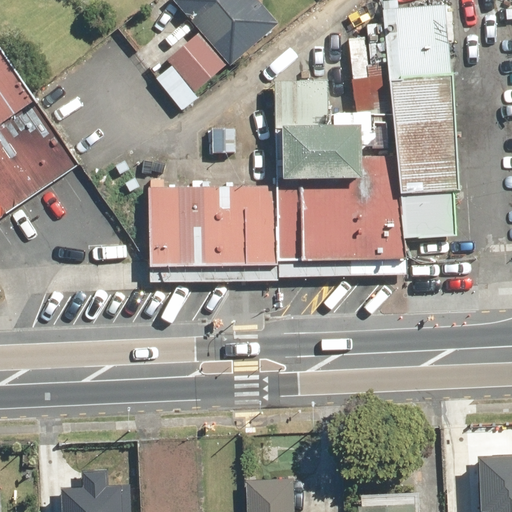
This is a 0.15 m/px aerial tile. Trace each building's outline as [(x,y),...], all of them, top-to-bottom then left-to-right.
[(261,0),(180,0),(233,63),(281,23),(261,0)] [(456,238),(442,6),(387,9),(398,183),(401,241),(456,238)] [(223,65),(199,37),(171,61),(195,88),(223,65)] [(0,215),(72,167),(0,59),(0,215)] [(279,126),(280,180),(359,178),(358,124),(279,126)] [(276,185),(277,265),(407,262),(401,241),(398,183),(276,185)] [(276,185),(149,188),(151,270),(277,265),(276,185)] [(497,509),(497,511),(511,511),(511,451),(480,453),(482,509),(497,509)] [(295,511),(295,478),(248,480),(249,511),(295,511)] [(79,511),(127,511),(127,482),(79,483),(79,511)] [(364,500),(364,511),(419,511),(419,498),(364,500)]
